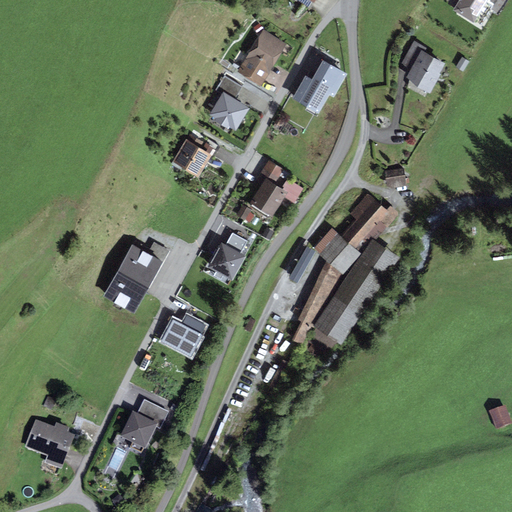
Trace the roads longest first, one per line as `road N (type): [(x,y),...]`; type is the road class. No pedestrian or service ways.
road 1 (residential): [(69,497),(307,48),(322,24),(352,5)]
road 2 (residential): [(161,511),(234,323),(347,134),(352,5)]
road 3 (track): [(179,511),(291,262),(359,157),(365,119),(355,76)]
